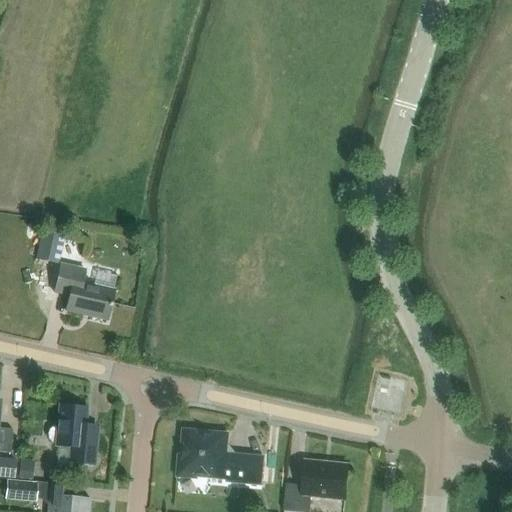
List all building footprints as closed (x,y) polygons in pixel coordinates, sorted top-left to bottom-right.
[(36,259),(58,264),(64,237),(42,231),(36,259)] [(86,270),(61,265),(55,293),(70,296),(66,312),(108,321),(115,291),(83,283),(86,270)] [(0,452),(11,454),(14,430),(0,428),(0,410),(1,401),(0,401),(0,452)] [(60,406),(58,427),(57,426),(55,427),(53,427),(51,429),(50,430),(50,431),(49,432),(49,433),(48,434),(48,435),(48,437),(48,438),(49,439),(49,440),(50,442),(51,443),(52,443),(54,444),(56,445),(57,445),(56,446),(72,448),(71,463),(94,466),(98,428),(86,427),(88,409),(60,406)] [(226,437),(187,433),(185,456),(182,456),(180,475),(198,477),(198,474),(229,477),(228,482),(261,485),(264,460),(231,457),(232,454),(227,448),(225,448),(226,437)] [(0,459),(0,477),(14,478),(16,460),(0,459)] [(346,500),(349,470),(325,468),(325,467),(324,466),(324,465),(324,464),(323,464),(322,463),(306,461),(303,486),(287,484),(285,511),(288,511),(311,511),(312,497),(346,500)] [(19,465),(18,479),(32,480),(33,466),(19,465)] [(38,483),(7,480),(5,500),(36,503),(38,483)] [(50,495),(48,511),(89,511),(91,499),(70,497),(71,486),(58,485),(58,487),(55,486),(54,496),(50,495)]
